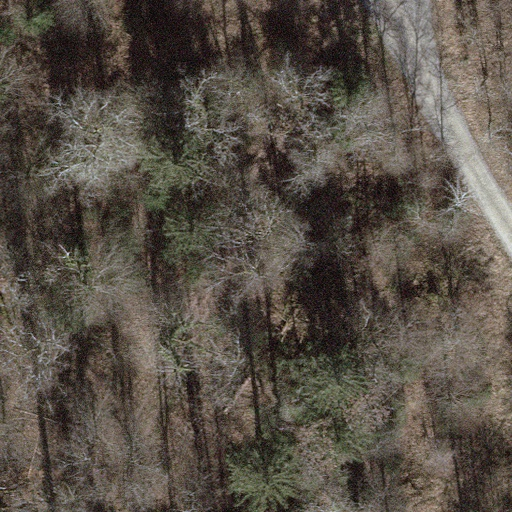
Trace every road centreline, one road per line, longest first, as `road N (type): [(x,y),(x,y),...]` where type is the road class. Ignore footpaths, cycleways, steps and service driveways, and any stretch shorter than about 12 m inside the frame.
road 1 (track): [(441,0),(466,127),(346,249),(139,511)]
road 2 (track): [(511,194),(378,0)]
